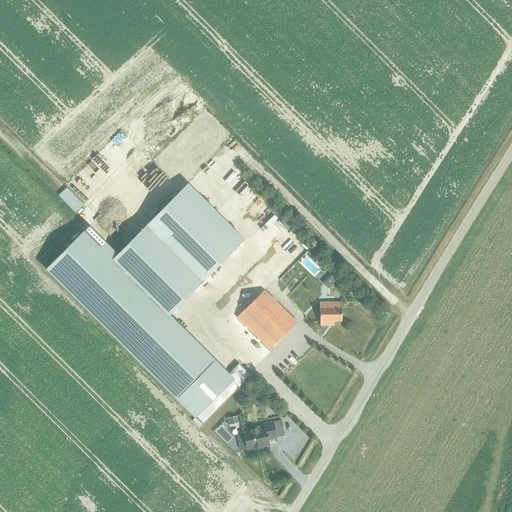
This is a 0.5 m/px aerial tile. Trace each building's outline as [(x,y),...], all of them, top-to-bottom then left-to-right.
[(229,178),(237,187),(245,180),(237,171),(229,178)] [(77,210),(86,202),(68,185),(60,193),(77,210)] [(247,185),(239,194),(247,203),(256,194),(247,185)] [(238,247),(180,190),(111,260),(104,254),(110,248),(88,226),(47,268),(203,424),(250,376),(238,364),(227,376),(168,317),(238,247)] [(120,205),(116,208),(125,219),(129,215),(120,205)] [(287,236),(279,243),(282,247),(291,241),(287,236)] [(325,281),(330,285),(335,278),(330,274),(325,281)] [(237,317),(269,349),(296,322),(264,290),(237,317)] [(319,303),(320,326),(329,325),(329,321),(341,321),(341,303),(319,303)] [(200,315),(189,325),(220,356),(231,346),(200,315)] [(258,396),(249,397),(249,405),(259,404),(258,396)] [(288,410),(284,405),(278,411),(283,416),(288,410)] [(229,423),(241,423),(241,414),(229,414),(229,423)] [(257,429),(251,430),(251,432),(243,433),(246,449),(255,447),(255,449),(261,448),(261,446),(269,444),(268,439),(276,438),(273,422),(264,424),(265,429),(257,431),(257,429)]
